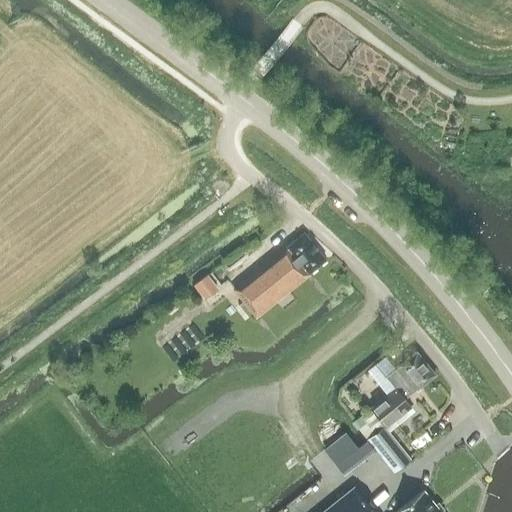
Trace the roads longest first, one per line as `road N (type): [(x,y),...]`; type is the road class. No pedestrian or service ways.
road 1 (secondary): [(511,380),(434,276),(356,197),(106,0)]
road 2 (track): [(380,291),(292,390),(293,413),(319,459)]
